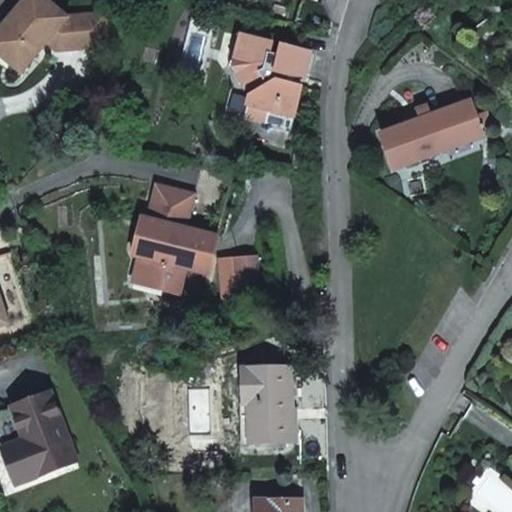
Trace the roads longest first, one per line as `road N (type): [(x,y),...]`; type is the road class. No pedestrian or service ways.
road 1 (residential): [(359,511),(341,118),(374,0)]
road 2 (residential): [(388,511),(421,424),(511,282)]
road 3 (unknown): [(351,342),(322,325),(310,302),(284,204),(270,204),(250,240),(232,249)]
